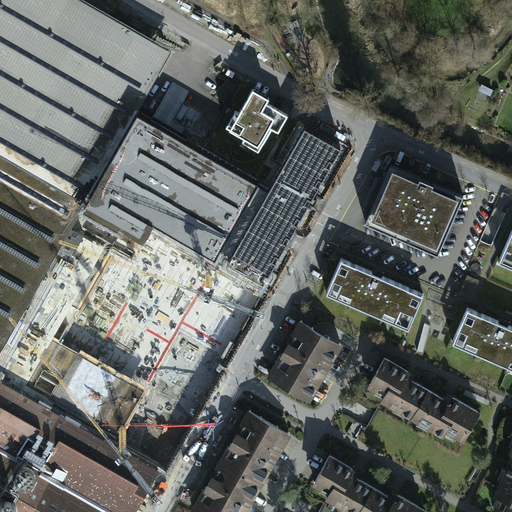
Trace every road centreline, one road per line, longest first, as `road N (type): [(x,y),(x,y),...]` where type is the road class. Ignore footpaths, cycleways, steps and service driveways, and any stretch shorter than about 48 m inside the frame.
road 1 (residential): [(159,511),(378,130)]
road 2 (unknown): [(0,152),(284,294)]
road 3 (tertiary): [(147,0),(378,130)]
road 4 (unknown): [(336,203),(445,252),(462,237),(485,177)]
road 5 (unknown): [(511,403),(368,343)]
road 6 (tertiary): [(378,130),(511,189)]
